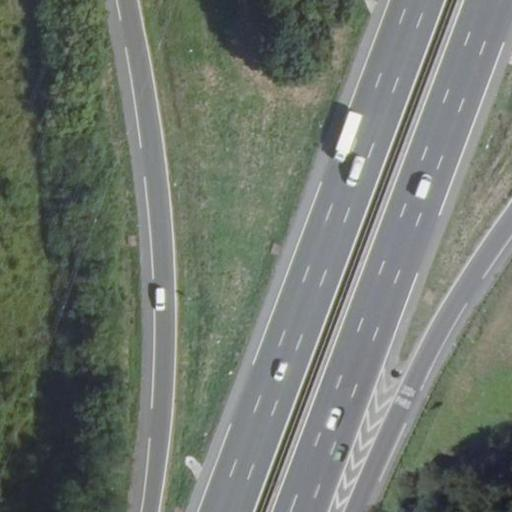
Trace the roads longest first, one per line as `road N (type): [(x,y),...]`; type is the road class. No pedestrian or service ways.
road 1 (motorway): [(298,511),(490,0)]
road 2 (motorway): [(417,0),(226,511)]
road 3 (motorway): [(126,0),(149,126),(165,327),(149,511)]
road 4 (motorway): [(344,511),(359,472),(511,218)]
